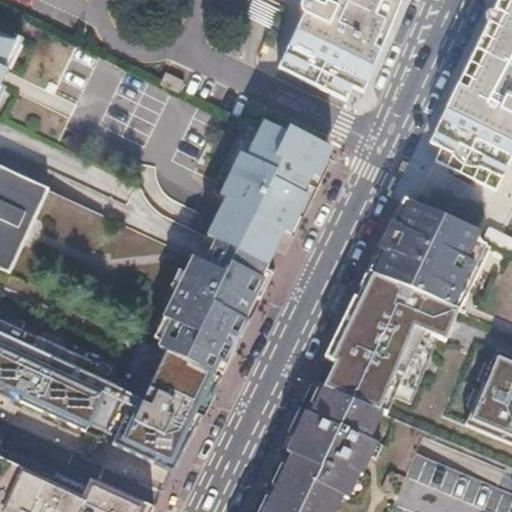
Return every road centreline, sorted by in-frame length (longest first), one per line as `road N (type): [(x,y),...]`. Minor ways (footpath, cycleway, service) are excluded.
road 1 (tertiary): [(204,511),(381,148)]
road 2 (residential): [(381,148),(176,47)]
road 3 (tertiary): [(381,148),(455,0)]
